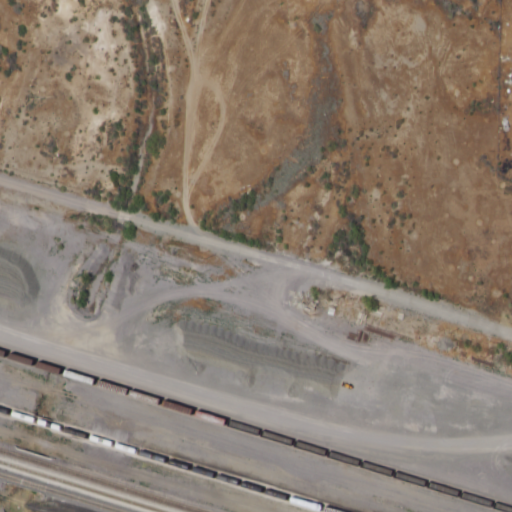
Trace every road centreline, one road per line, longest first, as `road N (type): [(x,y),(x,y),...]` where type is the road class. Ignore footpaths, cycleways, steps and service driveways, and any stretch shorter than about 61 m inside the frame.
road 1 (residential): [(511,334),(127,217)]
road 2 (residential): [(115,214),(0,178)]
